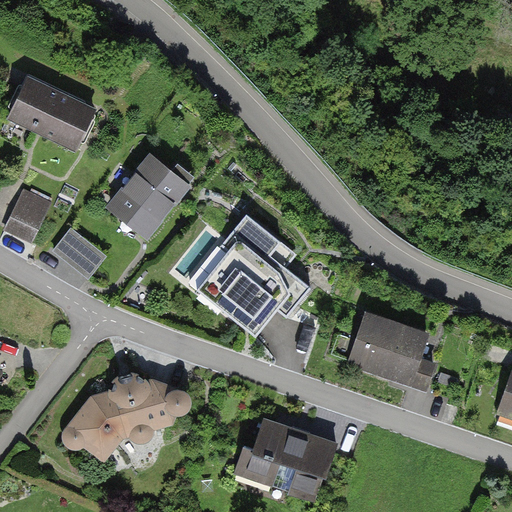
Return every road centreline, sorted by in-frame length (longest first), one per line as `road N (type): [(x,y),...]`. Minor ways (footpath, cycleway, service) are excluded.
road 1 (unclassified): [(131,0),(164,23),(381,253),(511,313)]
road 2 (residential): [(100,318),(511,460)]
road 3 (residential): [(100,318),(0,446)]
